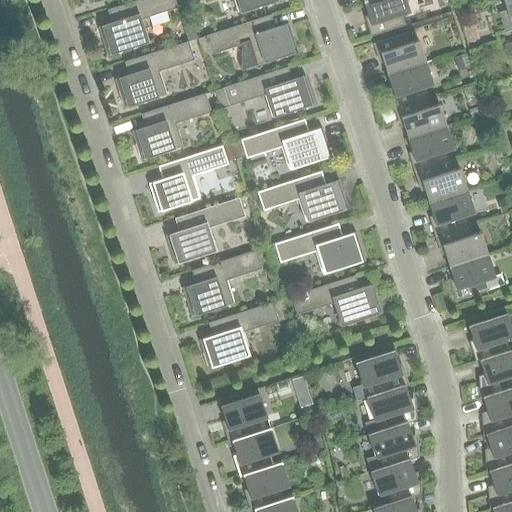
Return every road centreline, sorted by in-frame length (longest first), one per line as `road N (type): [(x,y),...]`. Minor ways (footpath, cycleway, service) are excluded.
road 1 (residential): [(214,511),(50,0)]
road 2 (residential): [(452,511),(444,394),(317,0)]
road 3 (tertiary): [(43,511),(0,378)]
